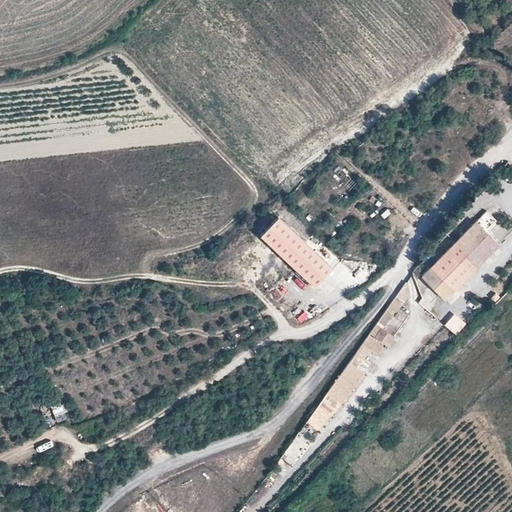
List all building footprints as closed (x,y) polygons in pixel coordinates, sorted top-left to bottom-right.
[(329,263),(274,212),(256,231),(311,282),(329,263)] [(446,298),(500,244),(474,218),(420,273),(446,298)] [(400,289),(387,308),(395,313),(408,295),(400,289)] [(387,308),(368,335),(384,346),(387,348),(395,336),(384,329),(395,313),(387,308)] [(349,362),(357,368),(370,351),(377,356),(384,346),(368,335),(349,362)] [(349,362),(327,392),(344,404),(365,374),(357,368),(349,362)] [(67,417),(62,406),(53,410),(57,421),(67,417)] [(296,435),(272,469),(284,477),(308,443),(296,435)]
